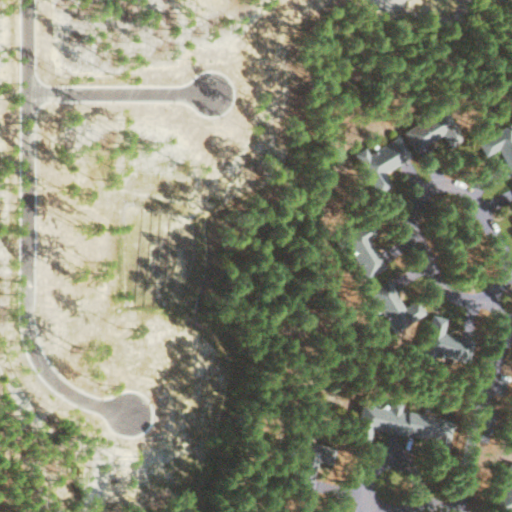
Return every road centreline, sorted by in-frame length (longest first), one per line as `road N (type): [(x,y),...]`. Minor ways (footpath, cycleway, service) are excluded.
road 1 (residential): [(26,0),(25,317),(41,365),(121,415)]
road 2 (residential): [(511,337),(469,458),(460,511)]
road 3 (residential): [(26,93),(205,100)]
road 4 (residential): [(511,334),(430,190)]
